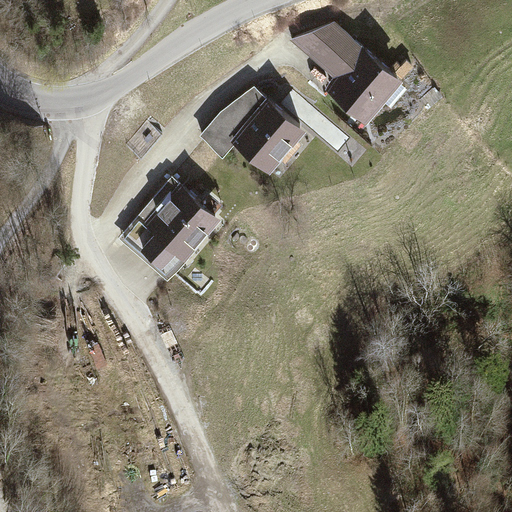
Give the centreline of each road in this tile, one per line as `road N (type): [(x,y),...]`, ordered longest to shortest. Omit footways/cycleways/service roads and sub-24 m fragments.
road 1 (residential): [(91,99),(81,199),(86,239),(152,348),(222,511)]
road 2 (tertiary): [(91,99),(259,0)]
road 3 (residential): [(70,103),(53,167),(0,240)]
road 4 (track): [(91,99),(169,0)]
